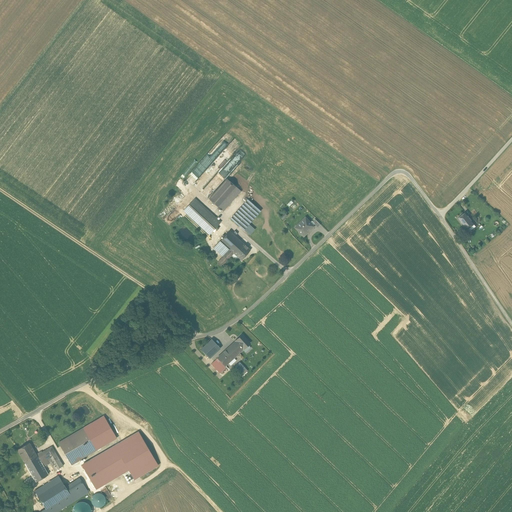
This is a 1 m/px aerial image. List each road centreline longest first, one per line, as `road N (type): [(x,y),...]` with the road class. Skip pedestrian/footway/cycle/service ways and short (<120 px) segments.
road 1 (unclassified): [(0,431),(88,381),(215,333),(396,169),(441,214),(511,138)]
road 2 (track): [(441,214),(511,323)]
